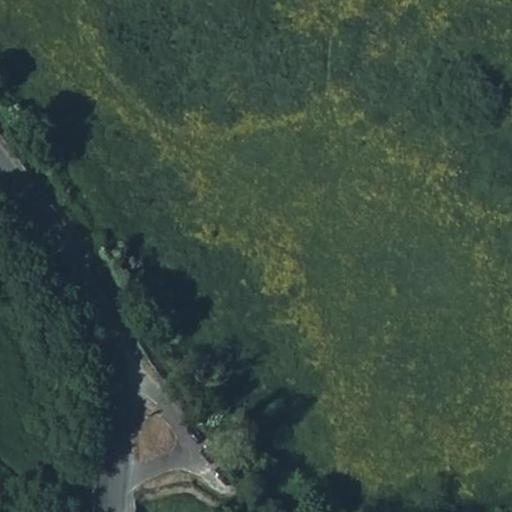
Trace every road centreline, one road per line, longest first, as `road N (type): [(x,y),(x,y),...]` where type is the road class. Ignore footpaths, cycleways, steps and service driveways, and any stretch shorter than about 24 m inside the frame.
road 1 (secondary): [(0,170),(94,319),(112,381)]
road 2 (unclassified): [(112,381),(166,411),(206,464)]
